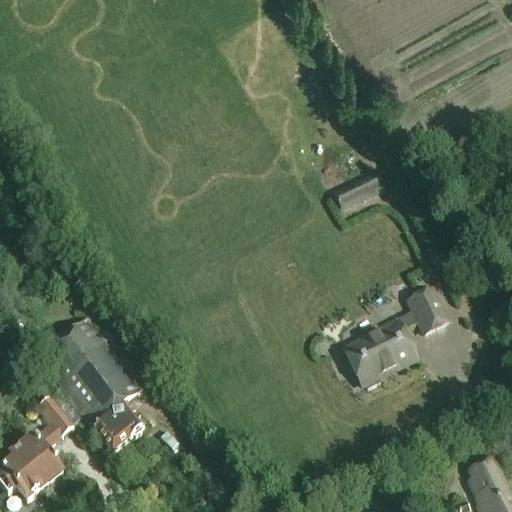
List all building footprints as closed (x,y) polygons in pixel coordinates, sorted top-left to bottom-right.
[(377,177),(333,198),(343,217),(386,196),(377,177)] [(360,337),(363,345),(344,355),(361,391),(365,389),(367,393),(380,387),(378,383),(415,364),(401,336),(418,328),(423,339),(448,327),(432,294),(408,306),(413,316),(377,334),(375,330),(360,337)] [(142,397),(87,326),(39,362),(113,458),(144,434),(126,409),(142,397)] [(2,475),(5,478),(0,481),(0,489),(7,499),(16,493),(27,507),(62,479),(44,456),(74,433),(50,402),(37,412),(50,429),(9,461),(14,466),(2,475)] [(473,483),(469,486),(480,509),(477,510),(478,511),(511,511),(511,497),(509,499),(492,464),(469,476),(473,483)]
